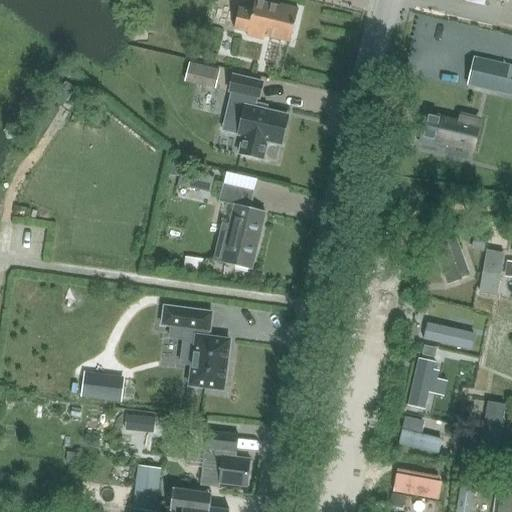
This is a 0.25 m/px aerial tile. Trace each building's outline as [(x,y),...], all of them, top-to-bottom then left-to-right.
[(264,37),(290,43),(298,10),(280,6),(279,8),(255,2),(252,13),(239,10),(234,30),(247,33),(247,37),(263,41),(264,37)] [(511,67),(475,59),(469,86),(511,95),(511,67)] [(201,65),(198,80),(216,84),(219,69),(201,65)] [(288,115),(254,108),(256,97),(258,98),(262,82),(233,75),(229,91),(231,91),(225,119),(241,122),(238,135),(243,136),(239,153),(263,159),(267,141),(281,145),(288,115)] [(426,113),(420,144),(437,148),(438,145),(454,149),(472,153),(480,118),(462,114),(460,120),(426,113)] [(205,179),(189,176),(185,191),(202,194),(205,179)] [(222,225),(214,262),(220,263),(251,270),(265,212),(249,209),(253,191),(222,184),(217,202),(234,206),(229,226),(222,225)] [(460,274),(468,271),(455,235),(434,243),(452,292),(465,287),(460,274)] [(502,274),(505,251),(500,250),(501,244),(488,242),(481,284),(494,286),(496,273),(502,274)] [(164,308),(162,326),(197,330),(189,386),(223,390),(229,341),(208,339),(208,332),(209,332),(212,314),(164,308)] [(469,350),(472,336),(427,326),(424,340),(469,350)] [(462,371),(465,359),(434,353),(429,372),(439,374),(441,367),(462,371)] [(84,377),(81,397),(121,403),(123,383),(84,377)] [(453,403),(457,388),(412,377),(408,392),(419,394),(417,402),(431,405),(432,398),(453,403)] [(498,452),(504,410),(490,408),(484,450),(498,452)] [(444,440),(446,428),(415,421),(411,441),(422,443),(424,436),(444,440)] [(203,460),(200,486),(220,488),(220,484),(247,487),(251,461),(236,459),(238,437),(205,433),(203,450),(205,450),(203,460)] [(149,511),(154,511),(160,470),(138,467),(133,510),(149,511)] [(434,496),(436,485),(407,480),(405,491),(434,496)] [(473,508),(476,493),(468,492),(469,484),(456,481),(451,511),(464,511),(466,506),(473,508)] [(511,487),(501,486),(496,511),(510,511),(511,502),(511,487)] [(173,489),(169,511),(170,511),(171,511),(229,511),(228,511),(209,509),(210,508),(211,497),(211,494),(210,494),(210,495),(201,494),(174,490),(174,489),(173,489)]
